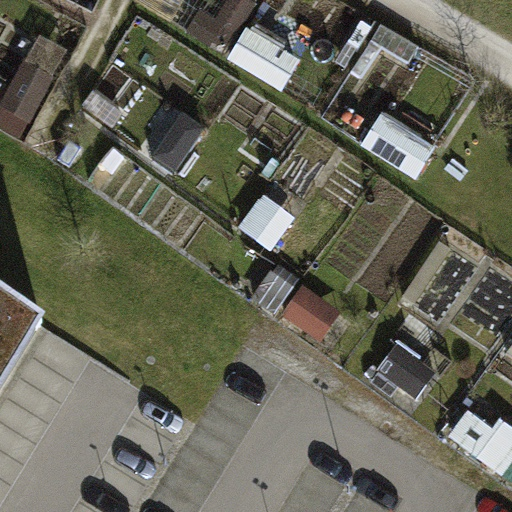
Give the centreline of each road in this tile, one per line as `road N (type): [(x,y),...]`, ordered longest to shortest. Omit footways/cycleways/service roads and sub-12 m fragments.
road 1 (track): [(119,0),(38,140)]
road 2 (track): [(511,62),(408,0)]
